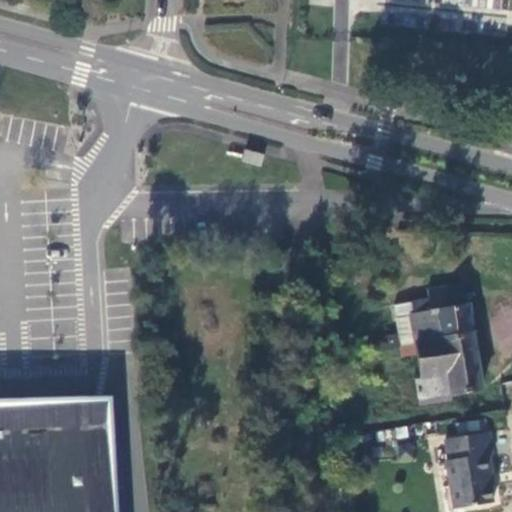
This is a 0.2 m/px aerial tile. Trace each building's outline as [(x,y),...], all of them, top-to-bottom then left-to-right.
[(265,156),(245,150),(242,162),(262,167),(265,156)] [(467,305),(463,284),(427,290),(429,300),(430,310),(411,314),(416,343),(472,334),(467,304),(467,305)] [(429,300),(394,306),(401,345),(416,343),(411,314),(430,310),(429,300)] [(481,391),(472,334),(416,343),(421,375),(415,376),(419,404),(452,399),(451,396),(481,391)] [(0,511),(98,511),(93,417),(0,422),(0,511)] [(446,461),(454,509),(492,503),(488,474),(489,474),(487,457),(492,456),(489,434),(445,440),(449,461),(446,461)]
